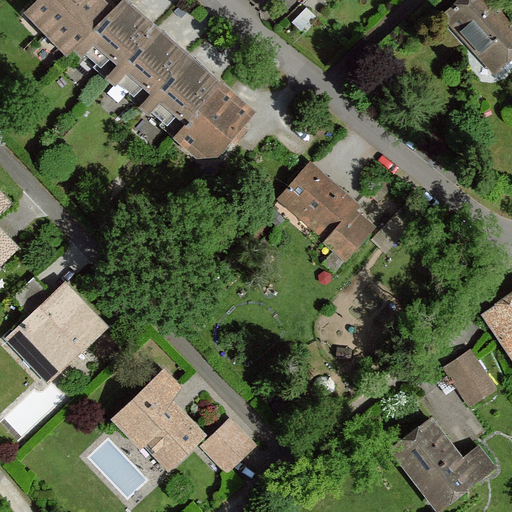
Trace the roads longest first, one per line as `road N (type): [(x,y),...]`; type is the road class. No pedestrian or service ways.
road 1 (residential): [(511,243),(220,0)]
road 2 (residential): [(293,459),(427,357),(511,251)]
